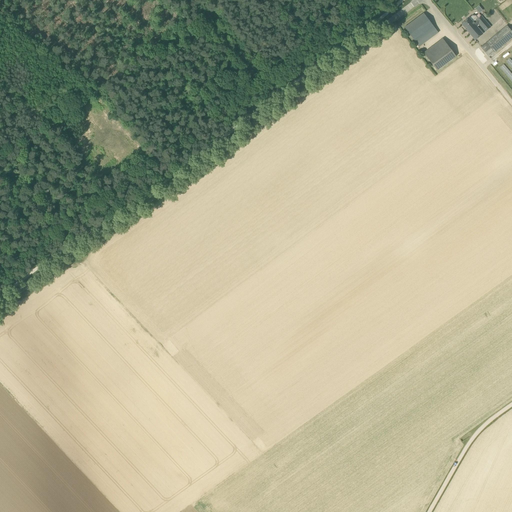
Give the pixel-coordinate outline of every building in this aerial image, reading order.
[(433,37),(438,32),(424,13),(405,27),(415,41),(428,30),(433,37)] [(475,40),(483,34),(478,27),(480,25),(485,32),(491,27),(481,16),(478,18),(476,16),(472,15),(470,17),(461,24),(475,40)] [(486,43),(495,53),(511,38),(511,31),(507,26),(486,43)] [(489,58),(495,53),(486,43),(481,48),(489,58)] [(456,56),(448,45),(429,59),(437,71),(456,56)]
